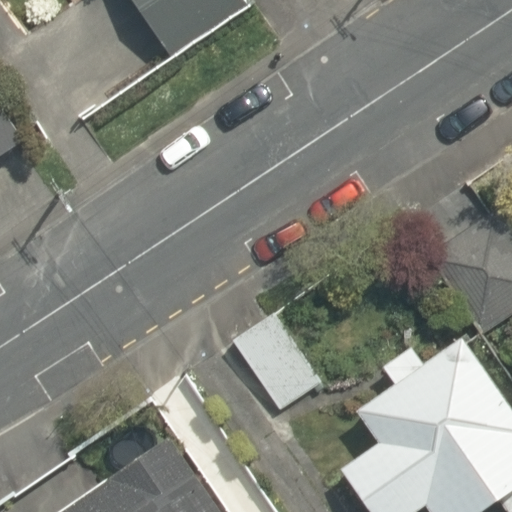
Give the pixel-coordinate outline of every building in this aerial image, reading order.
[(130,0),(171,50),(233,0),(130,0)] [(0,103),(0,160),(27,142),(0,103)] [(277,317),(236,345),(278,408),(319,381),(277,317)] [(432,364),(418,342),(375,369),(392,395),(360,415),(380,448),(338,474),(361,511),(418,511),(431,504),(435,511),(498,511),(501,511),(511,511),(511,401),(472,338),(432,364)] [(218,511),(175,445),(73,511),(218,511)]
